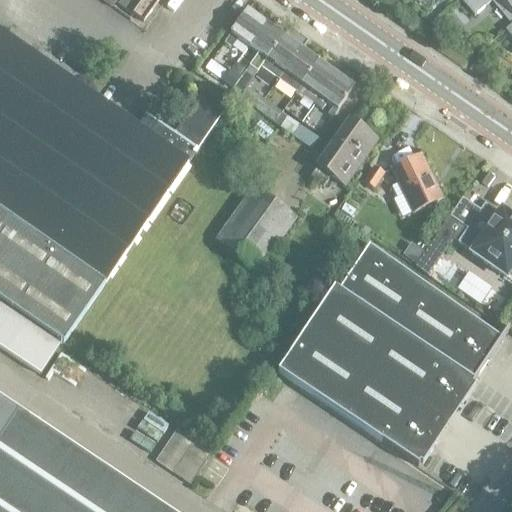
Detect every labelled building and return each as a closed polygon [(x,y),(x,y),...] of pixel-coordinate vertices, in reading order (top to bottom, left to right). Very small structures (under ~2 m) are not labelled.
[(105,0),(103,3),(112,9),(118,0),(105,0)] [(143,0),(133,15),(143,23),(159,0),(143,0)] [(511,0),(457,0),(473,19),(494,0),(497,0),(511,17),(511,0)] [(247,13),(231,35),(225,43),(231,48),(237,40),(250,49),(266,27),(247,13)] [(266,27),(250,49),(258,55),(242,78),(233,72),(225,83),(234,89),(242,95),(266,61),(267,62),(284,40),(266,27)] [(0,33),(0,302),(63,345),(105,284),(229,105),(207,90),(176,136),(146,115),(137,129),(0,33)] [(279,82),(301,52),(284,40),(267,62),(268,62),(262,70),(279,82)] [(279,82),(296,94),(297,95),(319,65),(301,52),(279,82)] [(225,83),(233,72),(232,71),(229,74),(211,62),(205,70),(225,83)] [(315,107),(336,78),(319,65),(297,95),(296,94),(294,96),(301,101),(304,98),(315,107)] [(326,105),(332,109),(328,116),(332,119),(337,112),(353,90),(336,78),(315,107),(322,111),(326,105)] [(258,112),(263,105),(251,96),(246,103),(258,112)] [(263,105),(258,112),(269,120),(274,113),(263,105)] [(293,137),(298,131),(285,122),(281,128),(293,137)] [(331,180),(346,191),(379,143),(351,123),(311,180),(324,189),(331,180)] [(298,131),(293,137),(304,145),(308,138),(298,131)] [(412,215),(441,201),(420,158),(392,172),(412,215)] [(374,191),(385,175),(373,168),(363,184),(374,191)] [(259,272),(295,222),(255,192),(218,243),(259,272)] [(479,213),(461,201),(415,268),(428,278),(453,242),(471,255),(470,256),(505,280),(509,275),(511,277),(511,276),(511,220),(501,212),(498,216),(484,206),(479,213)] [(335,290),(278,375),(418,469),(504,340),(369,249),(340,293),(335,290)] [(0,353),(39,379),(59,350),(0,310),(0,353)] [(262,511),(279,511),(327,432),(257,390),(205,478),(262,511)] [(0,511),(165,511),(0,400),(0,511)] [(196,441),(194,443),(177,431),(155,463),(190,486),(213,453),(196,441)] [(384,511),(403,482),(331,439),(286,511),(384,511)]
